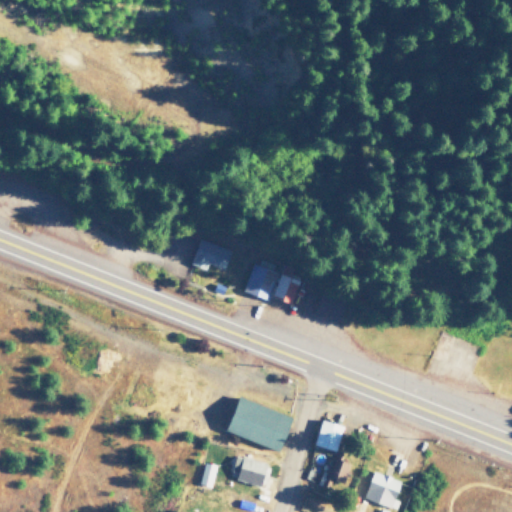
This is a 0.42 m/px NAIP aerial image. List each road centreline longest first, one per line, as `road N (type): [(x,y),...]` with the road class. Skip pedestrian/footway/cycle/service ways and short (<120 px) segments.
road 1 (track): [(119,263),(101,242),(0,197),(38,136),(150,164),(176,161),(205,128),(200,107),(61,59),(0,23)]
road 2 (trunk): [(0,245),(511,449)]
road 3 (residential): [(319,372),(280,511)]
